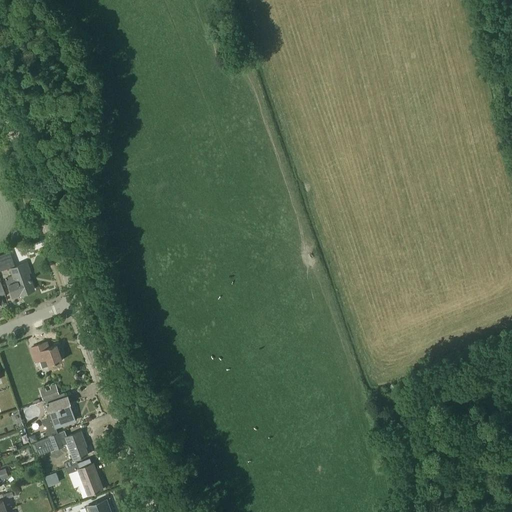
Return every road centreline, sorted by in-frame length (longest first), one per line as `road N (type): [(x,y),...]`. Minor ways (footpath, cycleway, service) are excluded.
road 1 (tertiary): [(153,511),(74,302)]
road 2 (tertiary): [(74,302),(0,97)]
